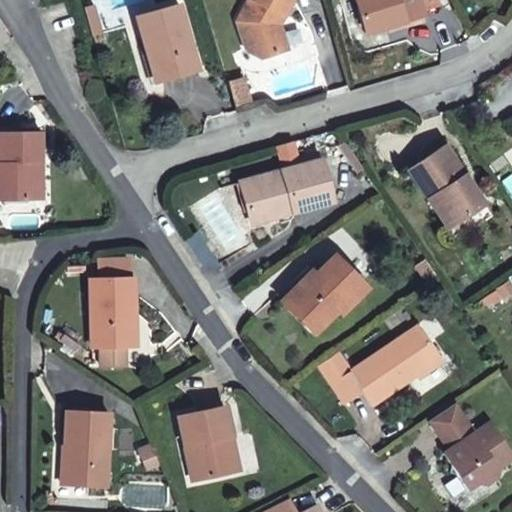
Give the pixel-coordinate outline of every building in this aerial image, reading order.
[(270,25),(282,0),(243,0),(236,14),(251,42),(254,49),(260,56),(281,48),(270,25)] [(352,0),(364,35),(398,22),(399,25),(418,18),(411,0),(352,0)] [(132,18),(152,81),(196,69),(176,4),(132,18)] [(33,132),(0,132),(0,197),(27,197),(27,162),(33,162),(33,132)] [(437,143),(406,164),(422,190),(443,222),(476,201),(437,143)] [(240,179),(251,220),(328,201),(316,159),(240,179)] [(476,201),(443,222),(453,237),(486,216),(476,201)] [(184,235),(193,247),(204,241),(195,227),(184,235)] [(204,241),(193,247),(202,261),(217,262),(204,241)] [(365,279),(333,247),(320,261),(308,272),(303,267),(279,292),(288,302),(301,315),(314,302),(325,313),(336,302),(340,306),(365,279)] [(118,344),(122,344),(122,310),(128,310),(128,304),(127,277),(85,278),(86,344),(94,344),(118,344)] [(314,302),(301,315),(312,326),(325,313),(314,302)] [(437,355),(414,320),(346,365),(333,346),(314,358),(342,399),(359,387),(369,400),(437,355)] [(94,344),(94,364),(118,364),(118,344),(94,344)] [(450,396),(425,413),(433,425),(458,406),(450,396)] [(229,433),(221,403),(211,406),(174,416),(191,478),(231,467),(222,434),(229,433)] [(458,406),(433,425),(448,448),(442,464),(449,471),(460,485),(469,478),(476,478),(491,468),(493,461),(508,450),(483,413),(469,423),(458,406)] [(111,414),(69,412),(67,445),(74,445),(73,484),(77,484),(108,485),(111,414)] [(74,445),(67,445),(66,484),(73,484),(74,445)] [(254,510),(254,511),(316,511),(312,504),(296,511),(291,511),(282,495),(254,510)]
